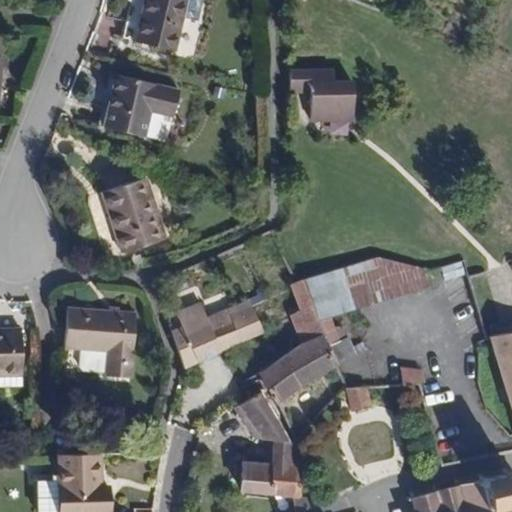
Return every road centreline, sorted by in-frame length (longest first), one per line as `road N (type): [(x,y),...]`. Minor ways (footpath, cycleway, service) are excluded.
road 1 (residential): [(80,0),(17,167),(14,242)]
road 2 (unclassified): [(511,466),(367,495)]
